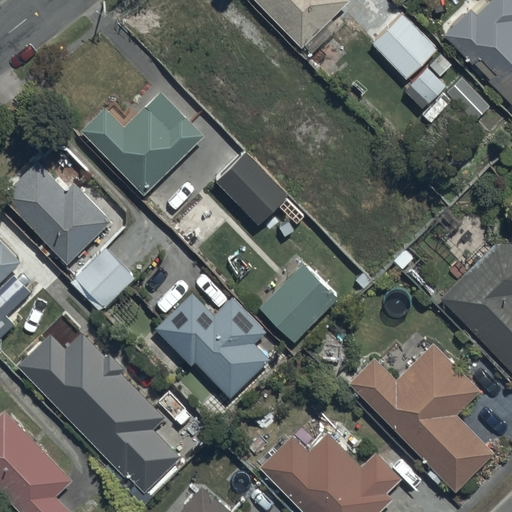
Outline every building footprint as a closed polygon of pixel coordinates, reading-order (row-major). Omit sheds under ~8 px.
[(257,0),(302,47),(350,1),(348,0),(257,0)] [(511,103),(511,0),(491,0),(490,2),(487,0),(478,0),(444,35),(511,103)] [(399,12),(371,40),(407,78),(425,60),(430,65),(409,86),(428,105),(446,86),(438,78),(451,65),(399,12)] [(184,68),(248,133),(288,94),(235,40),(217,58),(206,46),(184,68)] [(334,87),(308,112),(348,153),(341,161),(334,153),(322,165),(336,179),(368,148),(381,162),(395,149),(334,87)] [(80,131),(144,196),(205,137),(161,92),(125,127),(105,107),(80,131)] [(214,182),(258,224),(278,204),(296,221),(304,212),(242,152),(214,182)] [(0,197),(69,263),(112,220),(73,182),(66,190),(35,161),(0,197)] [(0,282),(20,263),(0,242),(0,282)] [(511,243),(494,244),(439,297),(511,371),(511,243)] [(104,248),(71,282),(103,313),(136,279),(104,248)] [(305,264),(259,308),(292,342),(338,298),(305,264)] [(232,397),(269,359),(253,344),(266,331),(232,297),(215,315),(192,292),(154,330),(191,366),(195,362),(232,397)] [(0,317),(0,341),(1,343),(13,332),(0,317)] [(49,335),(17,366),(123,476),(125,474),(143,493),(180,458),(153,430),(165,418),(121,373),(125,370),(110,355),(106,358),(82,334),(65,350),(49,335)] [(374,359),(349,383),(455,493),(495,454),(456,414),(479,391),(433,343),(395,380),(374,359)] [(4,412),(0,415),(0,491),(19,511),(70,511),(55,496),(71,480),(4,412)] [(292,436),(260,468),(303,511),(379,511),(393,499),(386,492),(400,479),(376,454),(361,469),(327,434),(308,452),(292,436)] [(230,511),(199,486),(177,511),(230,511)]
